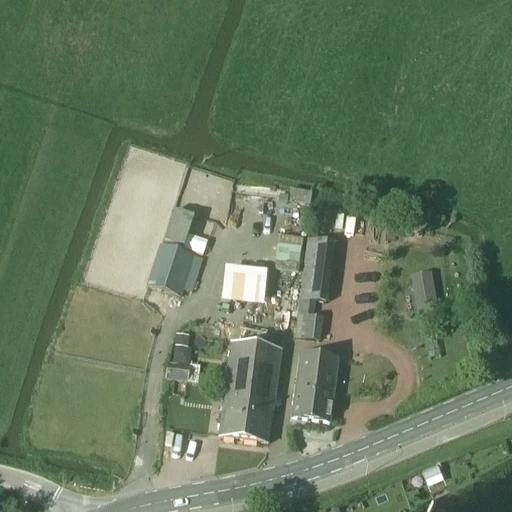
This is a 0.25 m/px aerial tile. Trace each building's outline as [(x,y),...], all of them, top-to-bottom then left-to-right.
[(325,305),(332,245),(306,242),(299,302),(325,305)] [(179,299),(192,259),(159,248),(146,289),(179,299)] [(430,275),(410,279),(412,291),(433,288),(430,275)] [(297,318),(295,341),(319,344),(322,322),(297,318)] [(176,337),(174,349),(187,350),(189,339),(189,338),(176,336),(176,337)] [(231,346),(221,417),(222,417),(219,440),(267,446),(280,353),(231,346)] [(328,426),(337,362),(299,357),(290,420),(328,426)] [(188,368),(167,365),(164,382),(186,385),(188,368)]
